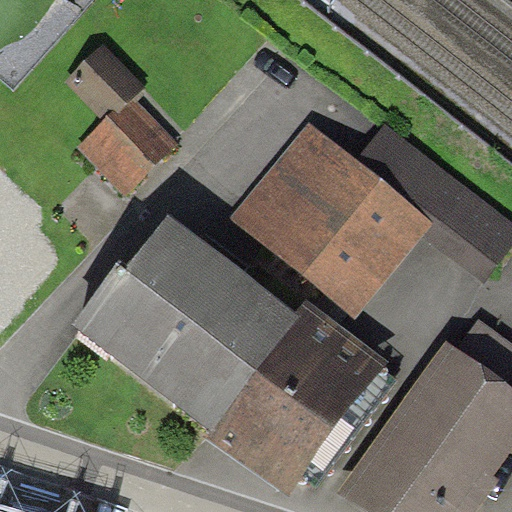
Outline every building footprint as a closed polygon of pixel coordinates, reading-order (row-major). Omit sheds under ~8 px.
[(147,89),(104,46),(65,84),(103,123),(114,112),(118,116),(134,101),(147,89)] [(177,148),(134,101),(118,116),(114,112),(103,123),(78,146),(124,197),(177,148)] [(355,165),(309,125),(230,218),(356,320),(423,238),(433,225),(355,165)] [(511,223),(386,126),(355,165),(433,225),(423,238),(485,286),(511,251),(511,223)] [(233,271),(169,223),(126,279),(118,273),(73,331),(208,433),(214,437),(299,322),(293,318),(233,271)] [(304,304),(293,318),(299,322),(214,437),(208,433),(204,439),(259,480),(289,502),(389,367),(304,304)] [(456,351),(447,344),(339,494),(363,511),(476,511),(498,483),(493,480),(511,453),(511,392),(504,386),(511,375),(511,344),(478,320),(456,351)] [(0,511),(40,511),(0,500),(0,511)]
